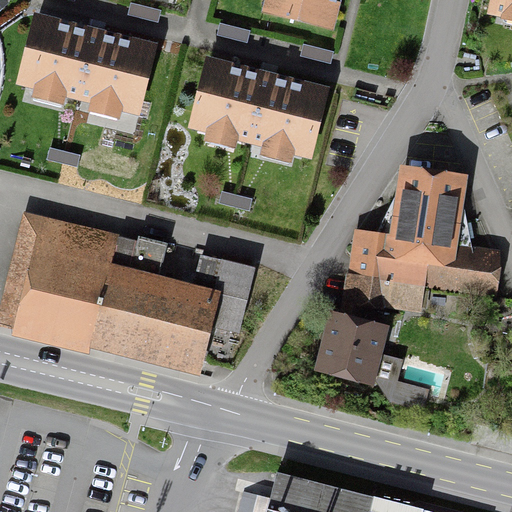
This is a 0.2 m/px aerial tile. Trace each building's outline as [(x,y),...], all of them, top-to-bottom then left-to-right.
[(263,0),(262,6),(333,24),(339,0),(263,0)] [(511,0),(496,0),(494,9),(511,13),(511,0)] [(131,1),(127,12),(158,21),(161,9),(131,1)] [(140,112),(159,39),(35,8),(17,79),(34,84),(32,92),(64,100),(66,93),(90,98),(87,107),(121,115),(123,108),(140,112)] [(220,21),(217,33),(247,41),(251,29),(220,21)] [(304,42),(300,54),(331,62),(334,50),(304,42)] [(312,156),(331,82),(207,52),(189,123),(207,127),(204,136),(236,144),(238,136),(262,142),(260,150),(293,159),(295,152),(312,156)] [(51,146),(47,158),(78,166),(81,154),(51,146)] [(463,180),(403,172),(391,233),(348,227),(338,300),(425,311),(428,293),(494,302),(502,247),(461,242),(463,180)] [(222,190),(218,201),(249,210),(252,198),(222,190)] [(135,251),(23,225),(2,312),(197,360),(207,323),(238,331),(253,270),(202,257),(197,276),(193,275),(183,281),(182,285),(159,279),(167,243),(138,237),(135,251)] [(390,321),(326,306),(309,372),(374,388),(390,321)] [(511,387),(511,364),(502,362),(497,390),(511,392),(511,387)] [(371,511),(375,497),(277,472),(271,498),(244,491),(238,511),(371,511)]
